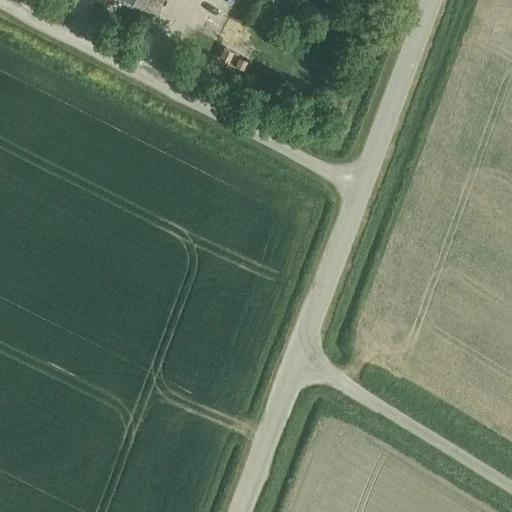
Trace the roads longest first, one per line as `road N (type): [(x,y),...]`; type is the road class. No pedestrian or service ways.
road 1 (unclassified): [(360,189),(0,5)]
road 2 (unclassified): [(511,488),(299,358)]
road 3 (unclassified): [(360,189),(430,0)]
road 4 (unclassified): [(299,358),(360,189)]
road 5 (unclassified): [(243,511),(299,358)]
